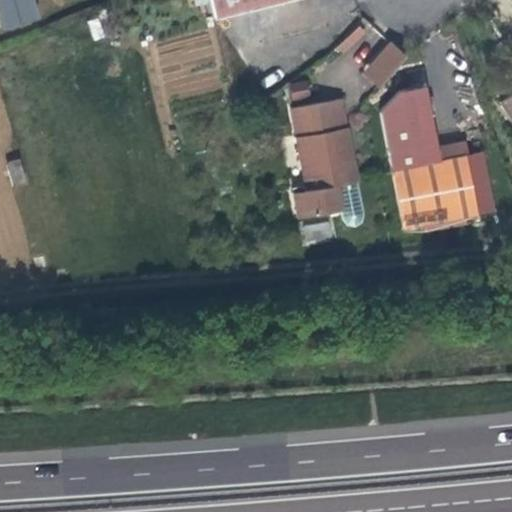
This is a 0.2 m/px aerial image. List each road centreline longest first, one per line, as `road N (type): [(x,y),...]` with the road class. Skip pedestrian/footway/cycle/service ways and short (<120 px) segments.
road 1 (track): [(0,300),(511,252)]
road 2 (motorway): [(511,444),(0,486)]
road 3 (motorway): [(319,511),(511,495)]
